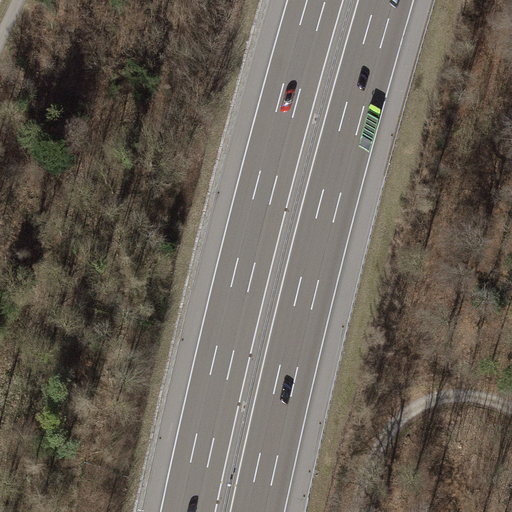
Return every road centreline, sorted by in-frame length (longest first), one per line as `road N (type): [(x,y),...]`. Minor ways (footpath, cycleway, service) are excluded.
road 1 (motorway): [(258,511),(387,0)]
road 2 (motorway): [(316,0),(188,511)]
road 3 (track): [(511,408),(467,396),(420,405),(379,448),(354,511)]
